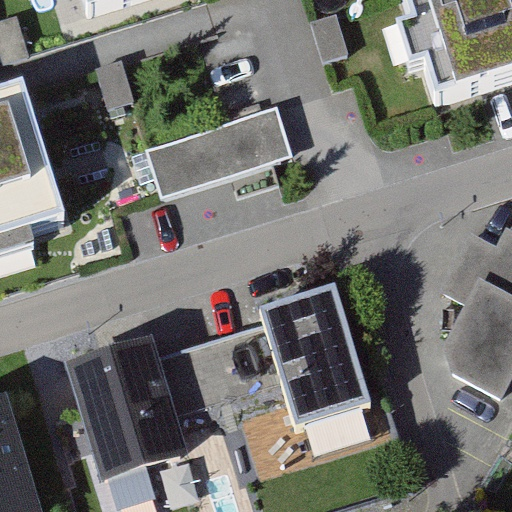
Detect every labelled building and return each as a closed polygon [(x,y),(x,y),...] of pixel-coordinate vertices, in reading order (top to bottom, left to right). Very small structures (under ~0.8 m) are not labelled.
[(85,0),(95,29),(187,0),(85,0)] [(511,99),(511,0),(400,0),(442,123),(511,99)] [(0,250),(64,233),(28,104),(0,111),(0,250)] [(168,213),(299,174),(284,125),(153,164),(168,213)] [(511,229),(507,227),(499,248),(474,237),(447,297),(465,307),(445,348),(451,376),(503,401),(511,383),(511,229)] [(386,463),(341,297),(258,319),(302,485),(386,463)] [(191,482),(163,345),(67,364),(95,501),(191,482)] [(0,511),(40,511),(19,410),(0,414),(0,511)]
